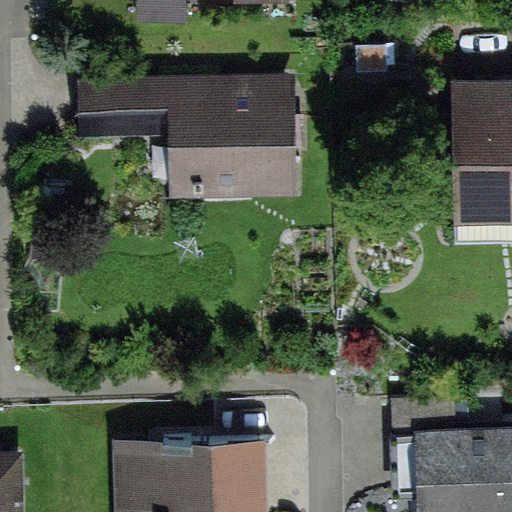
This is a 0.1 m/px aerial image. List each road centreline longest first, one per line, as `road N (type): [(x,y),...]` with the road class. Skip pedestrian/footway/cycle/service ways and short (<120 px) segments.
road 1 (residential): [(7,0),(7,387)]
road 2 (residential): [(322,385),(7,387)]
road 3 (residential): [(322,385),(326,511)]
